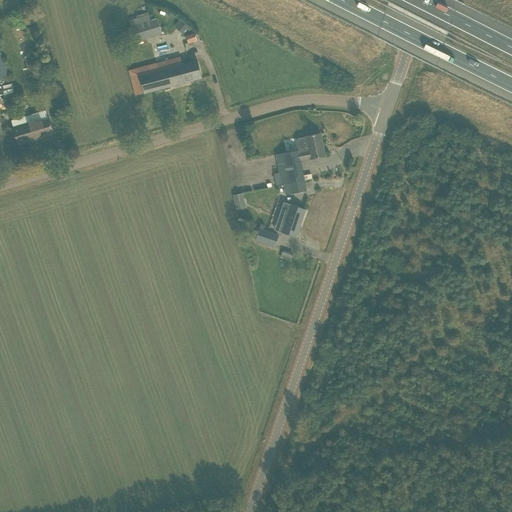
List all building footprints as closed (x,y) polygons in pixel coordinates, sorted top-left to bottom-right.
[(138,18),(129,20),(136,43),(162,34),(157,19),(150,21),(148,15),(138,18)] [(183,22),(178,29),(182,33),(188,26),(183,22)] [(194,33),(185,36),(187,43),(196,39),(194,33)] [(0,78),(8,76),(5,66),(0,51),(0,78)] [(181,57),(129,71),(136,95),(202,78),(197,60),(183,64),(181,57)] [(168,101),(174,112),(183,108),(177,97),(168,101)] [(3,130),(5,138),(8,148),(54,134),(50,119),(41,122),(40,119),(3,130)] [(276,154),(282,183),(304,180),(300,157),(310,155),(310,160),(325,157),(321,133),(305,136),(306,137),(299,138),(297,142),(298,150),(276,154)] [(304,180),(289,182),(291,193),(306,190),(304,180)] [(281,232),(287,233),(296,236),(305,210),(296,207),(289,205),(281,232)] [(256,241),(275,247),(279,235),(260,229),(256,241)]
